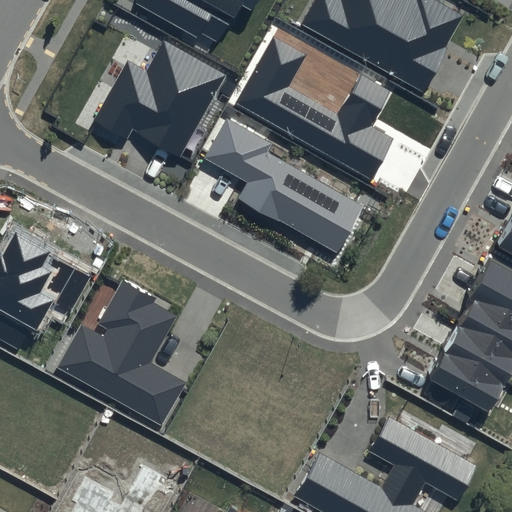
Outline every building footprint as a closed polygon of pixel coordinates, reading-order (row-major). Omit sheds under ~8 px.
[(139,0),(215,43),(239,1),(252,9),(256,0),(139,0)] [(315,0),(302,23),(422,91),(465,16),(436,0),(315,0)] [(308,54),(273,35),(235,103),(371,178),(393,139),(370,126),(389,91),(359,74),(337,113),(289,87),(308,54)] [(226,76),(164,41),(147,71),(127,60),(92,121),(126,139),(132,129),(180,157),(226,76)] [(272,144),(226,118),(204,158),(247,183),(238,199),(337,255),(364,207),(267,152),(272,144)] [(511,211),(496,241),(511,249),(511,211)] [(94,272),(13,226),(0,248),(0,336),(21,349),(33,329),(37,331),(54,302),(71,312),(94,272)] [(511,266),(488,253),(466,292),(471,295),(428,371),(490,406),(511,366),(511,266)] [(155,296),(123,278),(97,324),(107,330),(104,335),(82,323),(57,367),(159,424),(184,381),(151,362),(178,316),(152,301),(155,296)] [(477,466),(388,417),(369,451),(394,465),(382,486),(318,451),(293,497),(320,511),(427,511),(413,504),(425,482),(458,501),(477,466)] [(160,511),(175,485),(141,467),(120,507),(109,501),(113,492),(84,477),(72,501),(76,503),(70,511),(160,511)]
